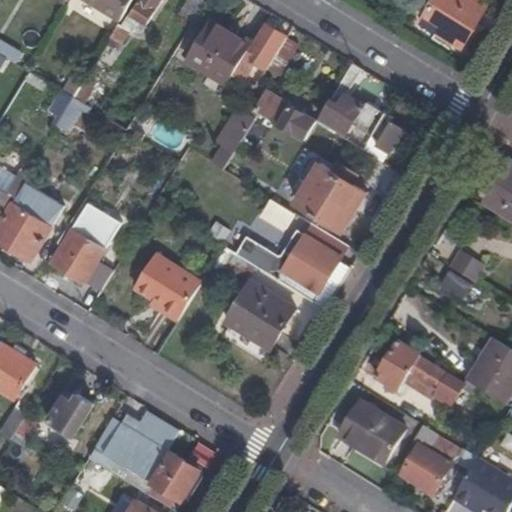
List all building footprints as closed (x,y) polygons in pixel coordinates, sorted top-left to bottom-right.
[(134,0),(86,0),(121,21),(133,2),(134,0)] [(132,29),(142,36),(165,0),(136,0),(113,38),(123,44),(132,29)] [(194,22),(207,0),(190,0),(182,14),(194,22)] [(413,11),(420,0),(396,0),(396,1),(413,11)] [(463,47),(489,6),(479,0),(437,0),(424,24),(463,47)] [(289,24),(273,14),(236,74),(255,86),(259,88),(271,68),(290,37),(283,33),(289,24)] [(230,85),(236,74),(253,46),(212,21),(189,58),(230,85)] [(299,43),(290,37),(271,68),(280,73),(299,43)] [(354,64),(319,122),(324,126),(328,120),(349,133),(355,125),(395,150),(407,131),(349,95),(365,70),(354,64)] [(255,86),(236,74),(230,85),(249,96),(255,86)] [(260,113),(281,126),(283,123),(307,138),(318,120),(269,90),(262,101),(255,96),(246,110),(257,117),(260,113)] [(67,109),(75,97),(66,92),(59,104),(67,109)] [(78,99),(75,97),(67,109),(64,114),(68,116),(78,99)] [(85,104),(78,99),(68,116),(75,120),(85,104)] [(18,190),(32,167),(15,157),(10,164),(16,168),(6,184),(18,190)] [(304,178),(357,212),(369,191),(322,162),(321,165),(313,176),(308,172),(304,178)] [(313,176),(321,165),(315,162),(308,172),(313,176)] [(507,213),(504,218),(511,222),(511,169),(510,169),(490,204),(507,213)] [(345,231),(357,212),(304,178),(301,183),(307,187),(301,198),(298,201),(345,231)] [(294,194),(301,198),(307,187),(301,183),(294,194)] [(0,213),(12,194),(0,186),(0,213)] [(299,215),(273,198),(266,210),(292,226),(299,215)] [(42,216),(16,200),(0,226),(0,237),(34,259),(55,224),(48,220),(42,216)] [(45,211),(42,216),(48,220),(51,215),(45,211)] [(80,216),(76,214),(69,225),(74,228),(80,216)] [(217,220),(210,233),(225,242),(232,229),(217,220)] [(332,299),(353,267),(343,260),(350,247),(313,224),(305,238),(297,251),(289,265),(248,239),(239,254),(257,265),(318,302),(323,294),(332,299)] [(69,225),(59,241),(64,244),(54,260),(103,290),(115,269),(101,259),(108,248),(91,238),(79,231),(74,228),(69,225)] [(83,225),(79,231),(91,238),(95,232),(83,225)] [(239,254),(227,246),(215,267),(248,281),(257,265),(239,254)] [(462,250),(439,292),(468,307),(491,266),(462,250)] [(162,307),(182,319),(206,280),(160,251),(138,286),(165,303),(162,307)] [(298,308),(253,281),(229,322),(235,325),(227,338),(266,362),(274,348),(298,308)] [(2,341),(0,344),(0,391),(15,401),(38,363),(2,341)] [(511,348),(501,342),(488,364),(484,362),(472,384),(505,404),(511,392),(511,348)] [(421,357),(422,355),(401,343),(379,378),(400,391),(411,375),(438,392),(435,397),(453,407),(466,386),(421,357)] [(77,400),(69,394),(53,419),(77,434),(97,403),(81,393),(77,400)] [(364,402),(343,438),(386,465),(408,429),(364,402)] [(19,430),(29,414),(17,406),(2,432),(14,438),(19,430)] [(41,420),(30,412),(29,414),(19,430),(31,437),(41,420)] [(127,421),(116,415),(97,446),(108,452),(127,421)] [(131,415),(127,421),(153,439),(158,430),(131,415)] [(153,439),(127,421),(108,452),(122,460),(115,471),(149,492),(156,482),(186,500),(204,471),(153,439)] [(474,472),(481,461),(426,426),(420,436),(460,461),(459,462),(474,472)] [(108,452),(97,446),(90,457),(115,471),(122,460),(108,452)] [(436,496),(454,466),(422,446),(404,475),(436,496)] [(511,511),(511,478),(481,461),(474,472),(459,498),(483,511),(511,511)] [(161,511),(141,499),(133,511),(161,511)]
